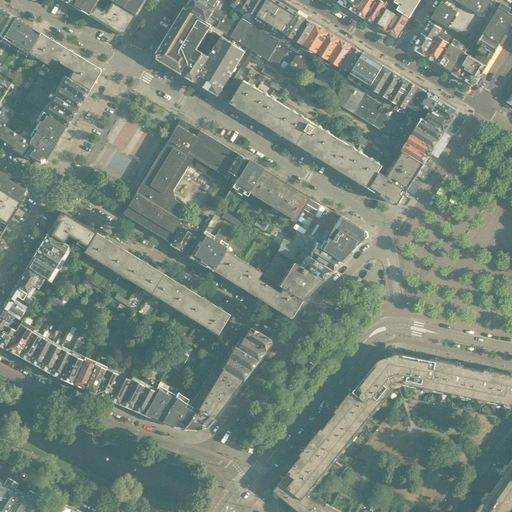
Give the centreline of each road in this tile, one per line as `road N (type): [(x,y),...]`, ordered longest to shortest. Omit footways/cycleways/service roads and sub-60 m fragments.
road 1 (residential): [(386,239),(378,219),(125,65)]
road 2 (residential): [(49,190),(291,338)]
road 3 (tertiary): [(244,488),(365,339),(399,326)]
road 4 (residential): [(205,453),(0,366)]
road 5 (residential): [(49,190),(125,65)]
road 6 (residential): [(205,453),(291,338)]
road 7 (residential): [(291,338),(386,239)]
road 8 (residential): [(0,455),(115,511)]
road 9 (residential): [(125,65),(21,0)]
